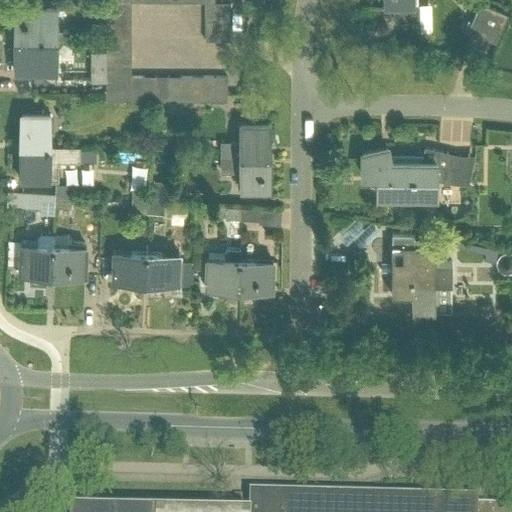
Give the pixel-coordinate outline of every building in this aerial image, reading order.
[(131,12),(131,0),(130,1),(130,0),(105,0),(105,12),(131,12)] [(204,13),(229,13),(229,1),(214,1),(213,0),(192,0),(192,1),(204,1),(204,13)] [(384,0),(384,5),(393,5),(393,21),(417,20),(417,4),(413,4),(412,0),(384,0)] [(496,40),(508,12),(480,0),(468,28),(496,40)] [(56,37),(56,38),(70,38),(70,37),(70,30),(56,29),(56,4),(15,4),(15,37),(56,37)] [(105,25),(131,25),(131,12),(105,12),(105,25)] [(229,26),(229,13),(204,13),(204,26),(229,26)] [(131,37),(131,25),(105,25),(105,37),(131,37)] [(229,39),(229,26),(204,26),(204,39),(229,39)] [(56,71),(56,38),(56,37),(15,37),(15,70),(56,71)] [(131,49),(131,37),(105,37),(105,49),(131,49)] [(131,62),(131,49),(105,49),(105,62),(131,62)] [(130,75),(131,74),(131,62),(105,62),(105,87),(130,87),(130,75)] [(143,99),(143,74),(131,74),(130,75),(130,87),(105,87),(105,99),(143,99)] [(155,99),(155,74),(143,74),(143,99),(155,99)] [(168,99),(168,74),(155,74),(155,99),(168,99)] [(180,99),(180,74),(168,74),(168,99),(180,99)] [(201,99),(201,74),(180,74),(180,99),(201,99)] [(214,99),(214,75),(201,74),(201,99),(214,99)] [(214,75),(214,99),(226,100),(227,75),(214,75)] [(21,146),(49,146),(49,145),(49,113),(20,113),(21,146)] [(219,155),(268,155),(268,122),(239,122),(239,140),(228,140),(228,142),(219,142),(219,155)] [(80,161),(80,145),(49,145),(49,146),(21,146),(21,179),(58,179),(58,161),(80,161)] [(421,160),(390,160),(387,146),(362,151),(362,175),(378,175),(377,194),(435,195),(435,178),(453,182),(460,154),(424,146),(421,160)] [(268,155),(219,155),(219,167),(228,167),(228,171),(240,171),(240,189),(268,188),(268,155)] [(66,184),(65,196),(71,197),(75,197),(76,185),(66,184)] [(132,200),(149,201),(149,190),(133,189),(132,200)] [(22,190),(21,204),(54,206),(54,195),(55,192),(22,190)] [(166,191),(149,190),(149,201),(165,202),(166,191)] [(71,207),(71,197),(65,196),(54,195),(54,206),(71,207)] [(131,211),(148,213),(149,201),(132,200),(131,211)] [(165,202),(149,201),(148,213),(164,214),(165,202)] [(225,206),(224,217),(240,218),(241,207),(225,206)] [(258,208),(241,207),(240,218),(257,219),(258,208)] [(379,260),(379,268),(391,268),(391,294),(412,294),(411,311),(434,311),(435,279),(451,280),(451,260),(435,259),(435,245),(421,245),(421,237),(414,237),(414,232),(391,232),(391,260),(379,260)] [(52,272),(53,234),(40,234),(36,238),(36,243),(20,242),(19,271),(52,272)] [(53,234),(52,272),(85,273),(86,244),(71,244),(71,239),(67,235),(53,234)] [(164,240),(163,252),(146,251),(145,279),(178,281),(180,240),(164,240)] [(145,279),(146,251),(147,243),(126,242),(122,250),(113,249),(112,278),(145,279)] [(239,258),(240,258),(240,248),(230,247),(226,251),(226,258),(206,257),(205,285),(238,287),(239,258)] [(272,259),(240,258),(239,258),(238,287),(271,288),(272,259)] [(511,511),(511,508),(477,508),(478,501),(249,495),(249,511),(217,510),(217,509),(216,509),(215,511),(511,511)]
